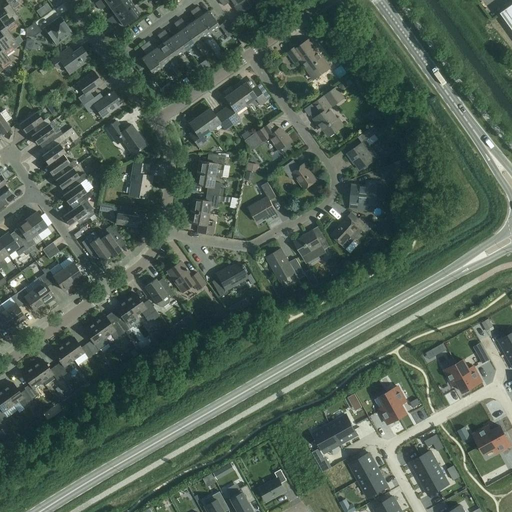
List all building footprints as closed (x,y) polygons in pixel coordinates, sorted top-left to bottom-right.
[(13,9),(5,0),(1,4),(4,9),(0,11),(0,19),(2,23),(9,32),(10,31),(18,26),(14,21),(19,17),(13,9)] [(19,0),(5,0),(13,9),(21,3),(19,0)] [(111,9),(123,0),(106,0),(98,6),(100,9),(108,4),(111,9)] [(110,23),(133,6),(128,0),(123,0),(111,9),(114,14),(107,19),(110,23)] [(223,0),(221,2),(223,6),(227,3),(226,1),(227,0),(230,0),(234,5),(233,6),(239,14),(259,0),(223,0)] [(511,3),(500,13),(511,29),(511,3)] [(133,6),(110,23),(112,26),(119,21),(123,26),(139,14),(133,6)] [(197,6),(194,9),(211,32),(219,26),(214,18),(217,16),(211,8),(201,15),(199,12),(200,11),(197,6)] [(191,22),(202,38),(211,32),(194,9),(190,11),(193,16),(195,15),(197,18),(196,19),(191,22)] [(43,28),(55,45),(72,33),(60,16),(43,28)] [(181,18),(177,21),(194,44),(202,38),(191,22),(185,27),(182,24),(184,23),(181,18)] [(25,34),(33,36),(41,30),(35,21),(27,28),(25,34)] [(179,31),(174,34),(186,50),(194,44),(177,21),(174,23),(177,27),(178,26),(181,30),(179,31)] [(0,32),(0,47),(5,55),(14,49),(11,44),(16,40),(10,31),(9,32),(2,23),(0,24),(0,31),(1,32),(0,32)] [(177,56),(186,50),(174,34),(168,39),(166,35),(167,34),(164,30),(161,33),(177,56)] [(158,46),(169,62),(177,56),(161,33),(157,35),(160,39),(162,38),(164,41),(162,43),(158,46)] [(287,52),(294,63),(299,59),(313,79),(330,67),(317,49),(318,48),(310,38),(296,48),(295,47),(287,52)] [(161,68),(169,62),(158,46),(151,50),(149,47),(151,46),(148,42),(144,44),(161,68)] [(152,74),(161,68),(144,44),(140,47),(143,51),(145,50),(147,53),(141,58),(140,56),(133,61),(141,71),(147,67),(152,74)] [(69,47),(51,60),(57,68),(62,64),(69,73),(90,58),(81,46),(73,52),(69,47)] [(12,63),(5,55),(0,47),(0,64),(3,69),(12,63)] [(103,83),(93,70),(75,83),(83,94),(78,98),(83,105),(94,97),(90,92),(103,83)] [(246,82),(235,90),(245,104),(255,98),(260,105),(267,100),(256,85),(251,89),(246,82)] [(313,119),(321,130),(323,129),(328,136),(342,126),(343,124),(338,118),(337,119),(329,108),(344,98),(336,87),(313,104),(321,114),(313,119)] [(100,93),(94,97),(83,105),(89,113),(95,108),(102,118),(122,104),(113,90),(109,93),(109,92),(107,93),(108,94),(103,97),(100,93)] [(222,109),(233,124),(240,119),(235,112),(245,104),(235,90),(224,97),(229,104),(222,109)] [(5,105),(12,99),(9,96),(2,101),(5,105)] [(210,108),(199,115),(210,130),(215,126),(217,130),(222,126),(225,130),(233,124),(222,109),(214,114),(210,108)] [(33,128),(42,121),(36,112),(19,124),(25,133),(33,128)] [(0,132),(1,135),(10,128),(0,113),(0,132)] [(202,135),(210,130),(199,115),(188,123),(193,130),(188,133),(199,148),(207,142),(202,135)] [(117,120),(106,128),(117,143),(122,140),(132,155),(146,145),(132,124),(124,130),(117,120)] [(284,135),(279,127),(276,130),(270,122),(252,134),(258,143),(268,136),(278,150),(280,148),(291,149),(291,145),(289,142),(290,140),(286,134),(284,135)] [(39,143),(55,132),(48,123),(46,125),(36,132),(31,136),(37,145),(39,143)] [(363,142),(364,142),(365,141),(377,132),(373,126),(359,136),(363,142)] [(41,156),(48,165),(63,154),(65,152),(59,143),(70,135),(74,141),(79,137),(72,127),(63,134),(58,137),(49,143),(52,148),(44,154),(41,156)] [(353,159),(360,170),(377,158),(365,141),(364,142),(363,142),(347,154),(352,160),(353,159)] [(69,163),(63,154),(48,165),(45,167),(52,175),(69,163)] [(197,172),(214,175),(222,177),(225,156),(213,154),(211,163),(199,160),(197,172)] [(299,167),(293,160),(282,167),(290,179),(294,176),(304,189),(317,180),(304,163),(299,167)] [(148,164),(134,162),(131,180),(132,181),(130,194),(141,196),(141,197),(143,198),(144,196),(147,197),(149,184),(150,185),(152,176),(146,175),(148,164)] [(394,164),(381,169),(384,178),(397,173),(394,164)] [(79,177),(72,168),(55,180),(61,189),(69,183),(79,177)] [(206,193),(218,196),(220,183),(213,182),(214,175),(197,172),(195,184),(207,186),(206,193)] [(368,210),(369,203),(378,204),(380,179),(367,178),(367,187),(353,186),(351,209),(368,210)] [(277,213),(270,200),(276,197),(268,182),(261,186),(267,197),(249,208),(257,222),(269,216),(270,217),(277,213)] [(76,199),(86,192),(80,183),(73,188),(62,196),(69,205),(76,199)] [(11,193),(4,184),(0,187),(0,208),(4,206),(0,201),(11,193)] [(90,189),(86,192),(89,197),(94,194),(91,189),(90,189)] [(205,201),(192,198),(190,210),(208,213),(209,206),(216,208),(218,196),(206,193),(205,201)] [(69,225),(76,220),(86,213),(80,204),(62,216),(69,225)] [(125,214),(126,209),(100,204),(99,211),(109,212),(112,218),(116,219),(115,223),(136,227),(138,216),(125,214)] [(338,205),(334,212),(342,217),(346,209),(338,205)] [(207,220),(208,213),(190,210),(188,222),(201,224),(200,232),(212,234),(214,222),(207,220)] [(27,219),(37,233),(47,226),(36,212),(27,219)] [(369,227),(359,218),(355,223),(348,217),(331,235),(346,249),(363,231),(364,232),(369,227)] [(31,237),(37,233),(27,219),(17,226),(18,228),(14,231),(29,253),(33,250),(30,247),(35,243),(31,237)] [(110,254),(112,257),(121,250),(115,242),(124,235),(110,225),(105,229),(108,233),(100,239),(110,254)] [(294,242),(306,262),(325,252),(324,250),(330,246),(323,234),(317,237),(313,230),(305,234),(306,235),(294,242)] [(8,232),(0,237),(0,242),(8,254),(14,250),(18,255),(24,251),(26,255),(29,253),(14,231),(9,234),(8,232)] [(110,254),(100,239),(98,237),(89,243),(86,239),(81,242),(89,254),(94,251),(101,261),(110,254)] [(3,258),(8,254),(0,242),(0,272),(1,273),(4,278),(7,277),(0,268),(7,264),(3,258)] [(45,254),(56,247),(52,242),(42,249),(45,254)] [(56,247),(45,254),(49,259),(59,251),(56,247)] [(306,275),(296,258),(289,262),(281,248),(266,257),(280,281),(295,273),(299,279),(306,275)] [(197,272),(191,276),(180,261),(167,271),(182,292),(193,284),(197,290),(205,284),(197,272)] [(72,262),(62,269),(73,283),(83,276),(72,262)] [(239,262),(224,270),(224,269),(216,273),(218,277),(211,281),(220,297),(227,293),(226,290),(247,277),(239,262)] [(44,273),(51,283),(56,280),(63,290),(73,283),(62,269),(53,276),(49,270),(44,273)] [(34,289),(44,304),(54,297),(47,287),(51,283),(44,273),(39,277),(43,282),(34,289)] [(144,286),(156,303),(158,306),(161,307),(163,307),(168,303),(169,301),(169,298),(174,295),(162,278),(157,282),(155,279),(144,286)] [(15,294),(22,304),(27,301),(34,311),(44,304),(34,289),(28,293),(24,288),(15,294)] [(125,300),(135,315),(141,311),(145,317),(155,310),(148,300),(143,303),(135,293),(125,300)] [(18,307),(22,304),(15,294),(10,298),(14,304),(5,310),(15,324),(25,317),(18,307)] [(54,298),(37,309),(40,314),(57,303),(54,298)] [(135,315),(125,300),(115,308),(122,318),(117,322),(124,332),(130,328),(125,322),(135,315)] [(0,323),(6,331),(15,324),(5,310),(0,313),(0,323)] [(105,316),(104,315),(94,322),(104,337),(110,333),(114,339),(124,332),(117,322),(111,313),(105,316)] [(141,320),(131,327),(134,332),(144,325),(141,320)] [(109,343),(104,337),(94,322),(84,330),(91,340),(86,344),(93,354),(109,343)] [(511,332),(498,340),(507,355),(511,352),(511,332)] [(63,344),(74,359),(78,365),(93,354),(86,344),(81,347),(73,337),(63,344)] [(74,359),(63,344),(53,352),(60,362),(55,366),(62,376),(72,369),(68,363),(74,359)] [(476,352),(482,363),(489,359),(483,348),(476,352)] [(32,366),(42,381),(53,374),(57,380),(62,376),(55,366),(50,370),(42,359),(32,366)] [(463,360),(456,363),(470,388),(481,381),(473,367),(468,369),(463,360)] [(456,363),(444,370),(453,385),(457,382),(463,392),(470,388),(456,363)] [(24,388),(25,389),(31,398),(37,394),(32,388),(42,381),(32,366),(22,374),(29,384),(24,388)] [(12,383),(2,390),(13,405),(18,401),(22,406),(32,400),(31,398),(25,389),(20,393),(12,383)] [(398,386),(386,393),(399,417),(406,413),(401,404),(406,401),(398,386)] [(0,418),(3,421),(7,418),(3,412),(13,405),(2,390),(0,391),(0,418)] [(379,397),(374,399),(379,409),(388,424),(399,417),(386,393),(379,397)] [(346,414),(330,424),(341,443),(357,434),(346,414)] [(330,424),(313,433),(324,453),(341,443),(330,424)] [(488,426),(473,434),(480,446),(504,433),(500,426),(491,431),(488,426)] [(504,433),(480,446),(484,453),(493,448),(496,452),(511,444),(504,433)] [(436,434),(424,441),(427,446),(433,443),(438,451),(444,447),(436,434)] [(430,451),(410,462),(419,478),(439,467),(430,451)] [(369,453),(349,464),(358,480),(378,469),(369,453)] [(439,467),(419,478),(428,495),(448,484),(439,467)] [(278,478),(259,488),(267,501),(285,491),(281,483),(287,480),(281,469),(275,472),(278,478)] [(378,469),(358,480),(367,497),(387,486),(378,469)] [(241,490),(230,496),(238,511),(250,511),(253,511),(249,503),(247,499),(253,496),(247,484),(240,488),(241,490)] [(206,505),(205,506),(208,511),(224,511),(222,507),(227,504),(220,491),(214,494),(217,499),(206,505)] [(401,511),(393,496),(373,507),(375,511),(401,511)]
